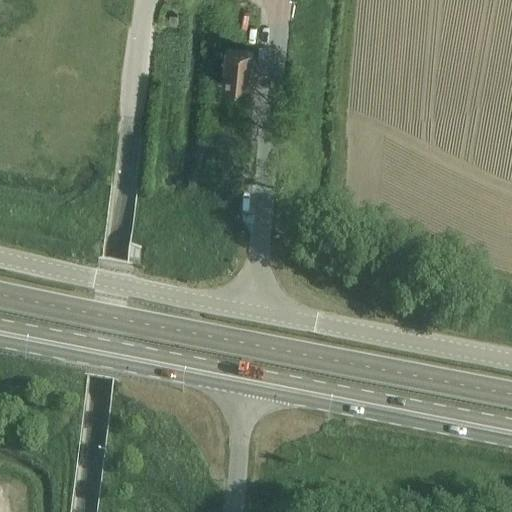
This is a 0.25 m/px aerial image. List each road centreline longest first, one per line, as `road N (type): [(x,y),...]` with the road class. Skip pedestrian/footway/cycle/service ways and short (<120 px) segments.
road 1 (track): [(511,279),(440,254),(337,199),(351,0)]
road 2 (unclassified): [(107,318),(147,0)]
road 3 (unclassified): [(251,312),(282,0)]
road 4 (primary): [(511,435),(247,383)]
road 5 (unclassified): [(511,361),(251,312)]
road 6 (unclassified): [(251,312),(0,258)]
road 7 (primary): [(247,383),(0,337)]
road 8 (unclassified): [(107,318),(83,511)]
road 9 (unclassified): [(247,383),(233,511)]
